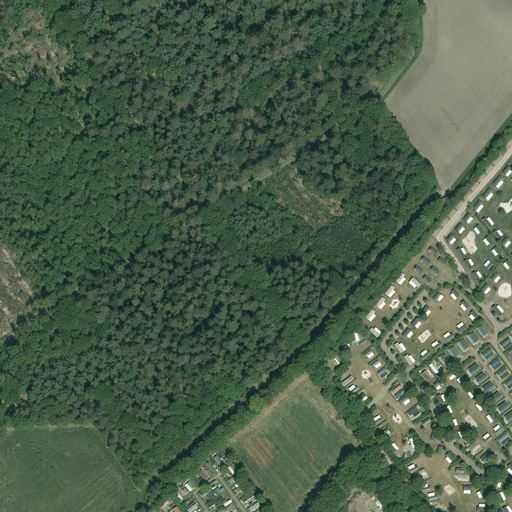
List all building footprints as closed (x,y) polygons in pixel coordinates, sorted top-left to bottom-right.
[(480,233),(486,229),(483,225),(477,230),(480,233)] [(423,251),(433,258),(435,254),(426,247),(423,251)] [(492,259),(497,265),(500,262),(495,256),(492,259)] [(456,266),(460,270),(464,267),(461,262),(456,266)] [(508,319),(511,317),(505,307),(502,309),(508,319)] [(494,313),(499,323),(502,321),(497,311),(494,313)] [(371,333),(374,330),(364,322),(361,325),(371,333)] [(486,335),(480,327),(477,329),(483,338),(486,335)] [(476,342),(470,334),(467,336),(473,345),(476,342)] [(509,339),(500,345),(503,348),(511,342),(509,339)] [(467,349),(461,341),(457,343),(463,352),(467,349)] [(457,357),(451,348),(448,351),(454,359),(457,357)] [(490,349),(482,355),(484,358),(493,352),(490,349)] [(488,362),(496,357),(494,353),(485,358),(488,362)] [(448,364),(442,356),(438,358),(445,366),(448,364)] [(498,359),(490,365),(492,368),(501,362),(498,359)] [(478,366),(470,372),(472,376),(480,369),(478,366)] [(506,368),(497,375),(500,378),(508,372),(506,368)] [(485,375),(477,382),(479,385),(487,378),(485,375)] [(392,392),(395,396),(404,389),(401,385),(392,392)] [(492,385),(484,391),(486,394),(495,388),(492,385)] [(500,395),(492,401),(494,404),(502,398),(500,395)] [(367,397),(358,403),(361,407),(370,400),(367,397)] [(474,398),(469,402),(472,406),(477,402),(474,398)] [(405,405),(407,408),(414,403),(411,400),(405,405)] [(507,404),(499,411),(501,414),(510,407),(507,404)] [(453,407),(445,413),(448,417),(456,411),(453,407)] [(486,425),(494,419),(492,416),(484,422),(486,425)] [(500,424),(491,431),(494,434),(503,427),(500,424)] [(389,430),(383,434),(386,439),(392,435),(389,430)] [(506,434),(498,441),(501,444),(509,437),(506,434)] [(466,448),(475,442),(473,439),(464,445),(466,448)] [(475,453),(477,456),(485,449),(482,446),(475,453)] [(490,455),(482,462),(485,465),(493,458),(490,455)] [(202,470),(198,472),(205,481),(208,478),(202,470)] [(235,490),(238,493),(248,486),(245,483),(235,490)] [(192,484),(187,487),(193,494),(197,490),(192,484)] [(219,498),(221,496),(215,486),(213,487),(219,498)] [(175,493),(182,502),(185,500),(177,491),(175,493)] [(244,501),(246,503),(254,498),(252,495),(244,501)] [(228,509),(234,504),(232,501),(225,506),(228,509)]
